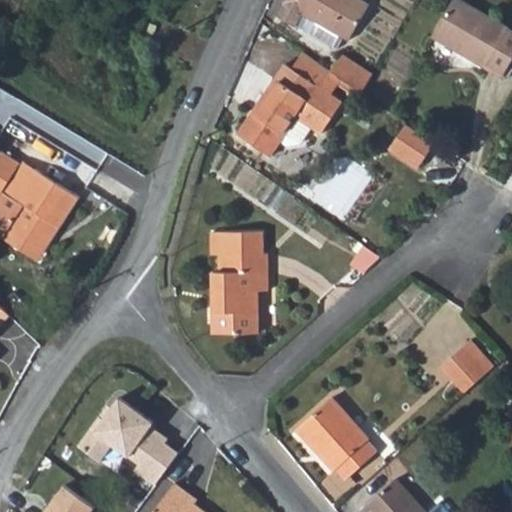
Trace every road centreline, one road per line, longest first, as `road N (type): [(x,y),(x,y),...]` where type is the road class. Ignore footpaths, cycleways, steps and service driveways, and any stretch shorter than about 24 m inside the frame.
road 1 (residential): [(229,423),(410,265),(476,223)]
road 2 (unclassified): [(120,288),(148,239),(180,131),(240,0)]
road 3 (unclassified): [(0,469),(63,362),(120,288)]
road 4 (residential): [(229,423),(120,288)]
